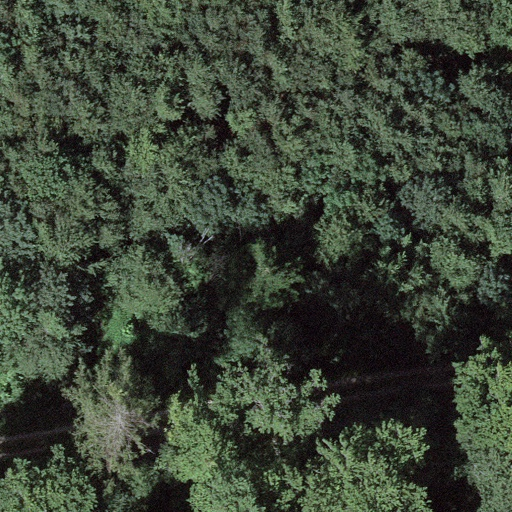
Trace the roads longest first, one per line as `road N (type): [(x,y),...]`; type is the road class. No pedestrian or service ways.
road 1 (track): [(0,172),(104,172),(393,99),(511,83)]
road 2 (track): [(0,444),(366,378),(511,375)]
